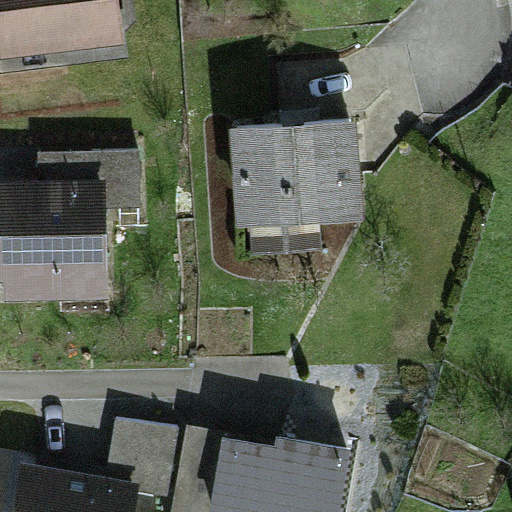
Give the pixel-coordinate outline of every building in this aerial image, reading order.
[(0,0),(0,51),(0,53),(119,44),(115,0),(0,0)] [(354,137),(241,141),(244,232),(358,228),(354,137)] [(41,168),(0,168),(0,294),(110,294),(110,204),(140,203),(140,143),(40,143),(41,168)] [(110,457),(21,444),(10,511),(138,511),(143,484),(171,488),(181,419),(117,410),(110,457)] [(331,511),(344,442),(230,420),(215,503),(265,511),(331,511)]
